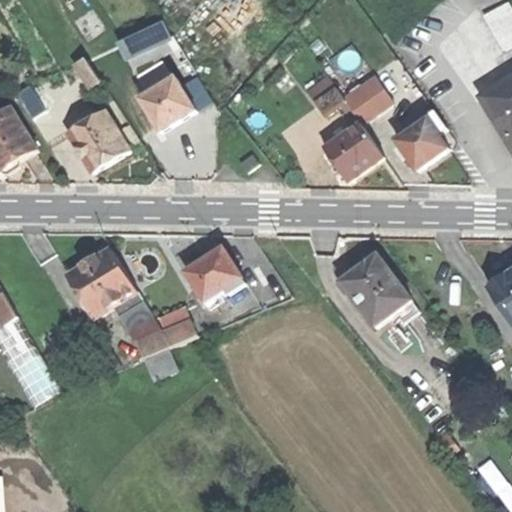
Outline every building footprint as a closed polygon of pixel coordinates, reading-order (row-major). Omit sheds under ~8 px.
[(511,3),(490,16),(496,27),(511,17),(511,3)] [(511,17),(496,27),(503,38),(511,32),(511,17)] [(166,24),(142,36),(149,51),(174,40),(166,24)] [(510,51),(511,49),(511,32),(503,38),(510,51)] [(137,56),(141,63),(152,58),(149,51),(142,36),(130,41),(137,56)] [(128,60),(137,56),(130,41),(121,45),(128,60)] [(77,66),(92,91),(103,84),(88,59),(77,66)] [(325,100),(339,91),(331,79),(317,88),(325,100)] [(144,102),(164,136),(182,126),(199,115),(180,81),(144,102)] [(499,125),(511,116),(511,82),(484,100),(499,125)] [(366,105),(360,94),(347,103),(348,104),(363,126),(402,102),(394,89),(366,105)] [(23,97),(36,118),(46,112),(33,90),(23,97)] [(347,103),(339,91),(325,100),(318,105),(326,119),(348,104),(347,103)] [(14,111),(0,119),(0,167),(5,175),(23,164),(30,160),(40,154),(14,111)] [(441,138),(450,132),(437,113),(427,119),(430,125),(432,124),(441,138)] [(113,165),(132,154),(108,114),(70,136),(95,177),(113,165)] [(511,116),(499,125),(511,147),(511,116)] [(403,148),(412,161),(420,174),(435,164),(452,153),(441,138),(432,124),(430,125),(400,145),(403,148)] [(332,147),(327,151),(350,184),(368,172),(386,160),(363,126),(349,136),(345,130),(329,142),(332,147)] [(405,166),(412,161),(403,148),(396,152),(405,166)] [(243,167),(251,176),(262,167),(255,158),(243,167)] [(22,170),(23,164),(5,175),(11,177),(22,170)] [(92,267),(72,279),(98,321),(117,310),(141,295),(115,253),(92,267)] [(229,294),(247,283),(227,253),(205,267),(191,277),(210,307),(229,294)] [(398,317),(415,305),(381,260),(361,274),(345,286),(379,332),(398,317)] [(511,320),(511,277),(510,279),(492,290),(511,320)] [(249,287),(247,283),(229,294),(232,298),(249,287)] [(117,310),(131,334),(155,319),(141,295),(117,310)] [(0,317),(8,331),(22,322),(7,298),(0,302),(0,317)] [(422,315),(415,305),(398,317),(405,327),(422,315)] [(0,335),(8,331),(0,317),(0,335)] [(166,334),(155,319),(131,334),(141,346),(166,334)] [(201,340),(195,325),(167,337),(174,351),(201,340)] [(166,334),(141,346),(148,362),(174,351),(167,337),(166,334)]
